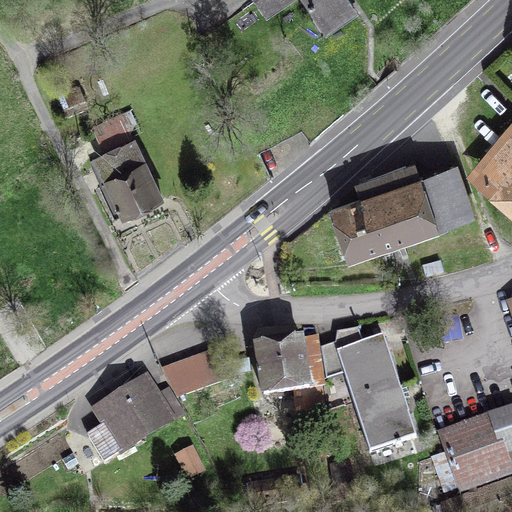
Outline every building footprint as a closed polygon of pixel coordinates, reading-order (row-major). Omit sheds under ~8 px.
[(348,0),(255,0),(266,16),(288,0),(303,0),(322,27),(353,6),(348,0)] [(95,158),(107,182),(99,186),(114,217),(122,213),(123,216),(161,198),(133,140),(95,158)] [(511,202),(511,143),(483,178),(511,202)] [(361,199),(332,210),(348,258),(470,216),(453,166),(419,178),(414,164),(406,167),(405,166),(357,185),(361,199)] [(344,374),(353,402),(399,387),(383,337),(375,339),(372,331),(359,335),(358,333),(360,332),(360,330),(337,333),(335,344),(321,348),(326,379),(344,374)] [(263,396),(323,386),(317,336),(256,346),(263,396)] [(219,350),(163,370),(177,397),(227,379),(219,350)] [(181,413),(167,390),(155,397),(145,380),(96,411),(104,424),(86,435),(104,462),(181,413)] [(400,391),(399,387),(353,402),(369,453),(416,437),(400,391)] [(459,493),(511,474),(511,466),(493,413),(437,433),(459,493)] [(201,470),(191,450),(178,457),(188,477),(201,470)] [(302,497),(299,479),(249,486),(252,505),(302,497)] [(508,511),(511,511),(511,479),(444,504),(446,511),(508,511)]
